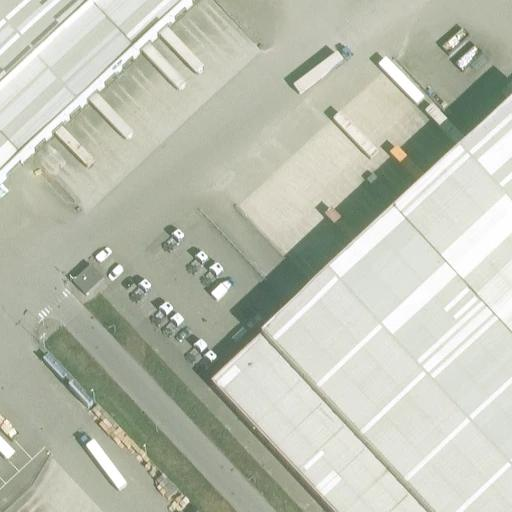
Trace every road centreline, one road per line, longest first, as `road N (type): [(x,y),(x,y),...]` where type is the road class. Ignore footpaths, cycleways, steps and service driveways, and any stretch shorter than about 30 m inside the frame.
road 1 (unknown): [(0,313),(379,9)]
road 2 (unknown): [(0,359),(135,511)]
